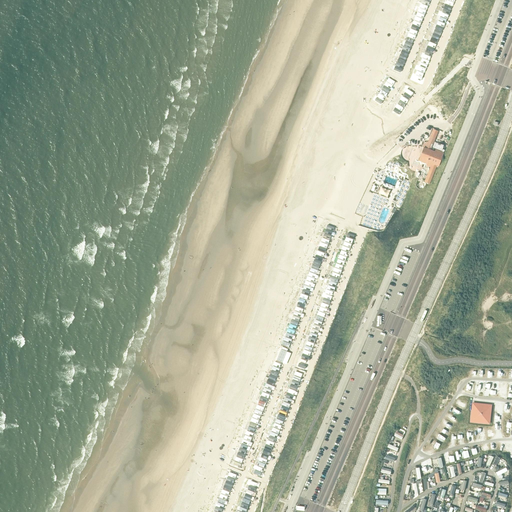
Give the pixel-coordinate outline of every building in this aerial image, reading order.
[(420,0),(395,71),(400,73),(403,65),(404,65),(418,28),(421,29),(431,0),(420,0)] [(424,182),(429,184),(437,166),(439,166),(444,153),(436,150),(435,152),(430,150),(438,132),(433,130),(426,149),(424,148),(419,161),(427,164),(428,162),(432,164),(424,182)] [(368,176),(361,197),(374,201),(381,180),(368,176)] [(412,182),(406,180),(394,208),(401,210),(412,182)] [(359,208),(378,213),(380,208),(361,203),(359,208)] [(358,219),(359,214),(348,210),(346,215),(358,219)] [(331,235),(334,227),(327,225),(324,232),(331,235)] [(348,232),(345,240),(350,242),(351,238),(354,239),(355,235),(348,232)] [(318,265),(321,266),(328,240),(321,238),(313,267),(317,268),(318,265)] [(332,276),(326,292),(332,295),(339,278),(332,276)] [(324,298),(319,310),(326,312),(331,301),(324,298)] [(282,344),(289,347),(291,342),(288,341),(290,335),(286,334),(282,344)] [(282,362),(288,349),(282,346),(277,360),(282,362)] [(472,403),(470,422),(490,424),(492,405),(472,403)] [(278,414),(274,425),(280,428),(281,424),(285,416),(278,414)] [(239,447),(234,460),(241,462),(246,447),(241,445),(241,446),(244,447),(244,449),(239,447)] [(262,467),(263,467),(271,451),(264,448),(254,473),(260,476),(262,472),(260,471),(262,467)] [(486,464),(490,465),(494,456),(490,454),(486,464)] [(502,476),(501,473),(508,471),(506,467),(496,471),(499,478),(502,476)] [(228,471),(213,511),(221,511),(234,478),(235,478),(236,474),(228,471)] [(248,484),(238,511),(246,511),(255,487),(254,486),(256,482),(250,481),(249,484),(248,484)]
